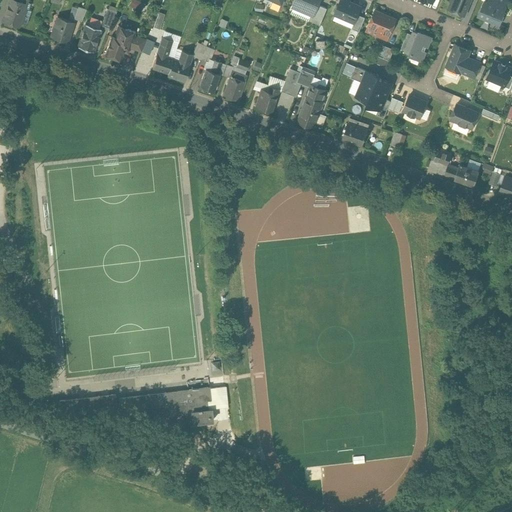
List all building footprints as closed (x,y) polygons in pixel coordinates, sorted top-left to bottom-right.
[(16,0),(9,0),(3,18),(18,23),(25,3),(16,0)] [(319,0),(296,0),(294,6),(311,14),(313,15),(318,4),(319,0)] [(361,6),(346,0),(340,0),(335,14),(354,22),(358,14),(361,6)] [(469,0),(450,0),(451,2),(449,8),(464,14),(469,0)] [(484,0),(482,5),(478,14),(483,16),(494,21),(500,24),(504,14),(503,13),(506,6),(505,6),(507,0),(488,0),(488,1),(484,0)] [(327,8),(318,4),(313,15),(311,14),(309,20),(320,25),(327,8)] [(86,8),(78,5),(74,17),(81,20),(86,8)] [(116,10),(107,7),(101,24),(109,27),(116,10)] [(396,19),(375,10),(368,25),(390,34),(396,19)] [(365,17),(358,14),(354,22),(352,28),(359,31),(365,17)] [(73,20),(58,15),(51,34),(66,39),(73,20)] [(101,27),(85,22),(78,45),(93,50),(101,27)] [(118,24),(114,35),(111,35),(105,53),(120,59),(124,46),(129,48),(134,34),(135,31),(127,28),(128,24),(121,22),(120,25),(118,24)] [(390,34),(368,25),(365,32),(387,41),(390,34)] [(419,33),(415,31),(413,34),(407,49),(406,50),(411,52),(410,54),(421,59),(431,35),(420,31),(419,33)] [(413,34),(408,32),(401,47),(407,49),(413,34)] [(146,38),(134,34),(130,46),(141,50),(142,49),(146,38)] [(173,39),(162,36),(160,42),(170,46),(173,39)] [(146,38),(142,49),(149,53),(154,41),(147,37),(146,38)] [(160,42),(159,42),(152,66),(168,71),(167,74),(173,57),(167,56),(170,46),(160,42)] [(206,45),(199,42),(193,55),(201,58),(206,45)] [(394,49),(383,44),(378,55),(389,60),(394,49)] [(452,53),(466,59),(467,57),(466,54),(467,52),(469,51),(470,50),(456,44),(452,53)] [(206,45),(201,58),(206,60),(209,61),(210,58),(214,48),(206,45)] [(192,52),(182,49),(178,59),(173,57),(167,74),(184,79),(190,62),(189,62),(192,52)] [(466,59),(452,53),(447,65),(461,71),(461,70),(475,76),(480,63),(472,59),(472,61),(466,59)] [(249,61),(233,55),(230,62),(233,64),(246,69),(249,61)] [(221,62),(210,58),(209,61),(206,60),(203,67),(205,68),(205,67),(217,71),(221,62)] [(511,67),(495,60),(487,77),(505,85),(509,75),(511,67)] [(221,62),(217,71),(220,72),(222,73),(225,63),(221,62)] [(232,65),(227,63),(223,74),(229,76),(231,68),(232,65)] [(246,69),(233,64),(232,65),(231,68),(244,73),(246,69)] [(217,71),(205,67),(205,68),(198,84),(213,90),(220,72),(217,71)] [(244,73),(231,68),(229,76),(222,93),(238,99),(247,74),(244,73)] [(315,73),(302,68),(297,80),(310,85),(311,83),(315,73)] [(367,69),(357,94),(357,95),(368,100),(369,100),(379,76),(379,77),(380,75),(367,69)] [(392,82),(379,77),(379,76),(369,100),(368,100),(367,103),(381,108),(392,82)] [(318,85),(311,83),(310,85),(307,95),(308,95),(323,101),(322,100),(326,89),(326,86),(320,83),(318,85)] [(269,90),(261,87),(255,105),(271,110),(279,87),(271,84),(269,90)] [(293,85),(289,95),(294,97),(298,87),(293,85)] [(427,101),(410,94),(403,110),(420,117),(427,101)] [(308,95),(298,120),(314,126),(323,101),(308,95)] [(404,101),(393,96),(388,107),(399,112),(404,101)] [(479,112),(457,103),(451,118),(472,127),(479,112)] [(500,114),(484,107),(481,113),(498,120),(500,114)] [(353,124),(348,122),(343,137),(348,139),(353,124)] [(367,129),(353,124),(348,139),(361,144),(367,129)] [(402,133),(395,130),(391,142),(398,145),(402,133)] [(449,151),(436,147),(432,157),(445,161),(449,151)] [(479,169),(460,163),(459,166),(448,163),(445,173),(455,176),(474,183),(479,169)] [(500,173),(494,170),(490,182),(496,184),(500,173)] [(511,176),(505,174),(499,191),(511,195),(511,176)] [(209,385),(211,406),(227,404),(225,383),(209,385)] [(191,408),(211,406),(209,385),(146,391),(147,403),(166,402),(167,413),(187,411),(187,409),(191,409),(191,408)] [(114,391),(64,396),(66,408),(115,403),(114,391)] [(142,392),(133,393),(135,409),(144,408),(142,392)] [(133,393),(119,394),(120,410),(135,409),(133,393)] [(211,406),(191,408),(191,409),(192,420),(212,418),(211,406)]
